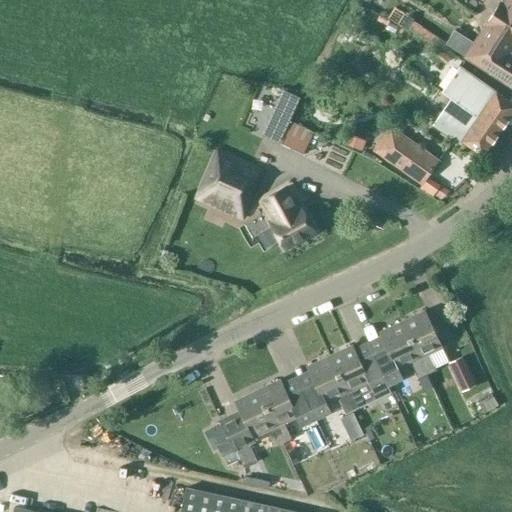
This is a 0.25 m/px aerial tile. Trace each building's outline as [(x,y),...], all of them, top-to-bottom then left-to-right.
[(511,58),(509,56),(511,52),(511,0),(503,0),(466,58),(483,69),(511,86),(511,58)] [(422,23),(414,32),(435,52),(443,43),(422,23)] [(441,52),(437,57),(446,65),(453,57),(446,51),(445,52),(443,51),(441,52)] [(483,156),(511,113),(511,103),(495,91),(496,91),(459,66),(442,91),(451,97),(438,116),(447,122),(441,130),(460,144),(462,141),(483,156)] [(274,109),(262,136),(280,144),(290,122),(292,117),(274,109)] [(290,122),(280,144),(303,154),(313,132),(290,122)] [(372,150),(421,186),(440,160),(390,125),(372,150)] [(361,151),(366,140),(348,133),(343,144),(361,151)] [(194,198),(242,220),(258,185),(255,184),(260,170),(216,152),(194,198)] [(315,232),(299,204),(289,185),(261,201),(272,221),(270,222),(285,249),(315,232)] [(424,311),(402,322),(427,375),(436,370),(429,355),(442,348),(424,311)] [(381,335),(367,342),(388,386),(402,379),(398,370),(411,364),(418,379),(427,375),(402,322),(380,332),(381,335)] [(388,386),(367,342),(353,348),(352,346),(329,357),(354,410),(363,405),(356,390),(370,383),(374,393),(388,386)] [(308,371),(295,377),(317,420),(329,414),(325,405),(338,398),(346,414),(354,410),(329,357),(307,367),(308,371)] [(480,392),(463,357),(448,364),(465,399),(480,392)] [(280,379),(257,390),(283,443),(292,439),(285,423),(298,416),(303,427),(317,420),(295,377),(282,383),(280,379)] [(235,401),(240,410),(220,419),(222,424),(210,429),(221,453),(233,447),(235,452),(237,452),(245,468),(258,462),(249,444),(255,442),(253,438),(267,431),(274,448),(283,443),(257,390),(235,401)] [(491,393),(478,398),(482,409),(495,404),(491,393)] [(130,484),(132,471),(112,467),(109,480),(130,484)] [(293,511),(186,488),(180,511),(34,511),(14,508),(12,511),(293,511)]
